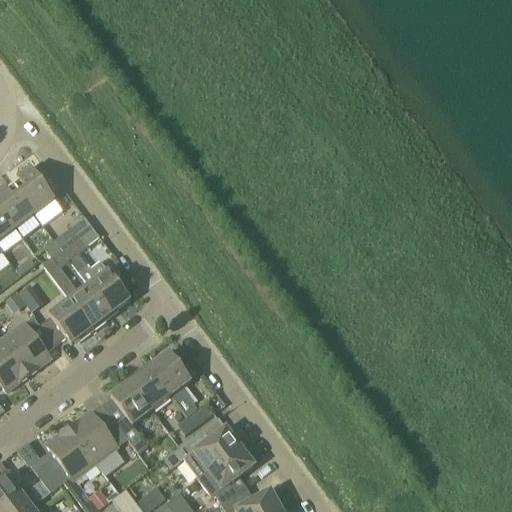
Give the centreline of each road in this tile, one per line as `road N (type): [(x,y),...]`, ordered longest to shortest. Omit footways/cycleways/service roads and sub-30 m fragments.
road 1 (residential): [(173,310),(36,130),(5,120)]
road 2 (residential): [(322,511),(173,310)]
road 3 (residential): [(0,439),(173,310)]
